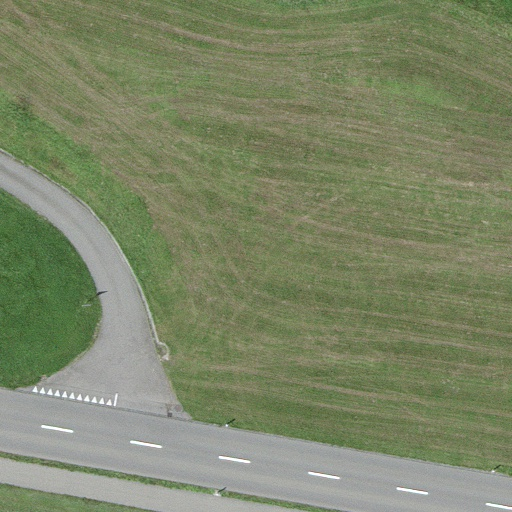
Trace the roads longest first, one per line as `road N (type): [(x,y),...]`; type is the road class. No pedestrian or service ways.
road 1 (secondary): [(0,420),(511,509)]
road 2 (track): [(112,439),(125,332),(109,268),(76,222),(0,168)]
